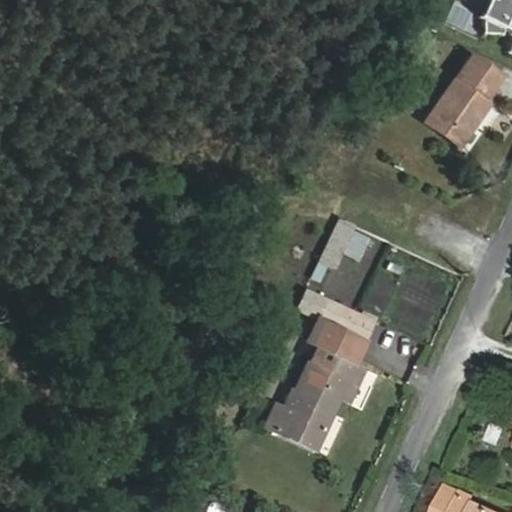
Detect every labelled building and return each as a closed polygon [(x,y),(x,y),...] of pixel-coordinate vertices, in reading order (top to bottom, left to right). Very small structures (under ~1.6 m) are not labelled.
[(511,0),(481,0),(475,15),(479,18),(482,31),(500,33),(502,28),(511,32),(511,39),(507,51),(511,53),(511,0)] [(421,80),(433,63),(419,54),(409,72),(421,80)] [(469,57),(422,122),(455,146),(488,101),(481,96),(495,77),(469,57)] [(320,263),(334,270),(342,254),(360,263),(373,236),(341,221),(320,263)] [(370,324),(322,302),(315,315),(364,338),(370,324)] [(353,364),(363,343),(313,320),(303,341),(313,346),(282,412),(274,407),(265,428),(312,450),(336,398),(347,403),(363,369),(353,364)] [(394,334),(388,347),(414,358),(420,345),(394,334)] [(481,442),(495,448),(503,430),(489,424),(481,442)] [(495,511),(471,502),(473,497),(461,492),(451,511),(495,511)]
